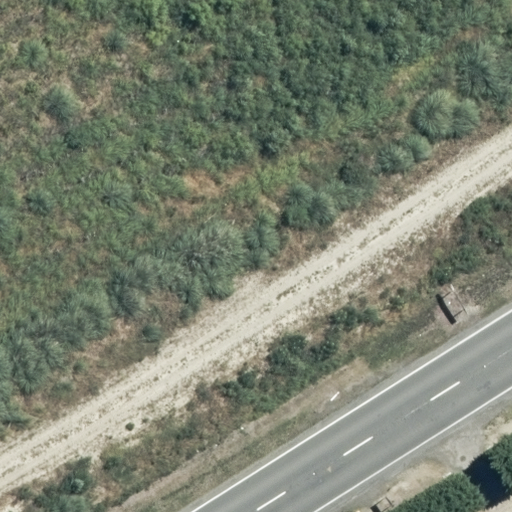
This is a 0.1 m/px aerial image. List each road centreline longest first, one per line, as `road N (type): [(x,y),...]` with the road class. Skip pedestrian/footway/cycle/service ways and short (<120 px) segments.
road 1 (trunk): [(253,511),(511,349)]
road 2 (unknown): [(426,403),(511,487)]
